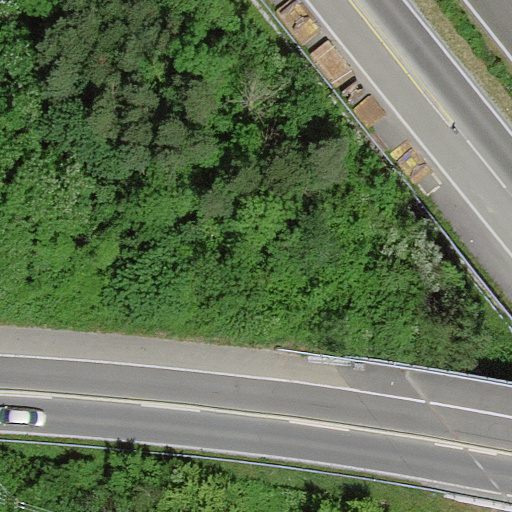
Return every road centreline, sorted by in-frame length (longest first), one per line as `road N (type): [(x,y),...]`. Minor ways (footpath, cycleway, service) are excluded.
road 1 (motorway): [(511,455),(171,407),(0,394)]
road 2 (motorway): [(356,0),(511,195)]
